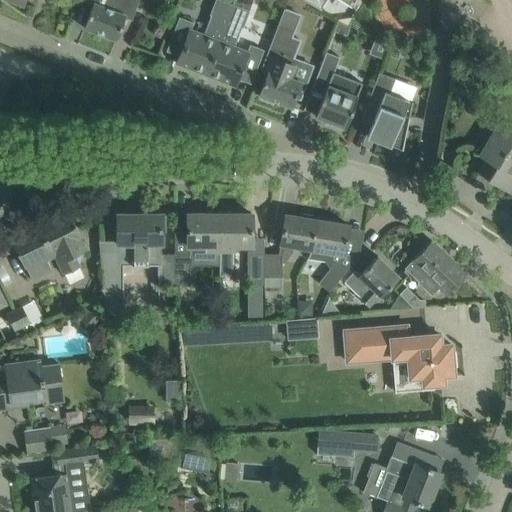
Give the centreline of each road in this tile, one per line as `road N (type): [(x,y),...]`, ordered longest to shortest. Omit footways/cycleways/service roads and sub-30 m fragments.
road 1 (residential): [(286,164),(276,142),(0,34)]
road 2 (residential): [(286,164),(8,159)]
road 3 (unclassified): [(511,273),(417,203),(363,179),(286,164)]
